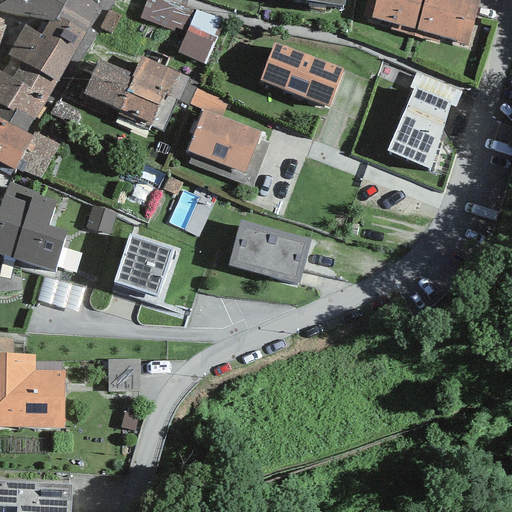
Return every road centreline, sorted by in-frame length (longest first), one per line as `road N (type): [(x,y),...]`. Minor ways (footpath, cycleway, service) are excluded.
road 1 (residential): [(511,8),(449,216),(430,247),(389,282),(203,362),(180,382),(130,511)]
road 2 (residential): [(184,0),(258,25),(345,40),(450,77)]
road 3 (residential): [(32,135),(108,0)]
